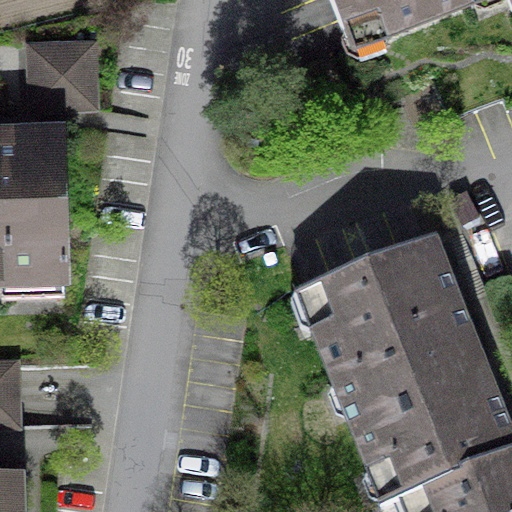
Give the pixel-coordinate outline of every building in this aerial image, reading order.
[(325,0),(346,49),(458,0),(325,0)] [(90,50),(26,52),(28,117),(92,115),(90,50)] [(430,79),(449,124),(499,102),(505,114),(511,111),(511,59),(508,62),(481,55),(430,79)] [(429,96),(414,102),(425,128),(440,122),(429,96)] [(0,136),(0,297),(67,295),(60,134),(0,136)] [(511,456),(511,445),(431,238),(282,298),(376,511),(397,501),(511,456)] [(511,284),(510,281),(486,291),(511,352),(511,284)] [(0,436),(14,437),(17,364),(0,363),(0,436)] [(401,511),(511,511),(511,456),(397,501),(401,511)] [(0,511),(20,511),(19,479),(0,479),(0,511)]
